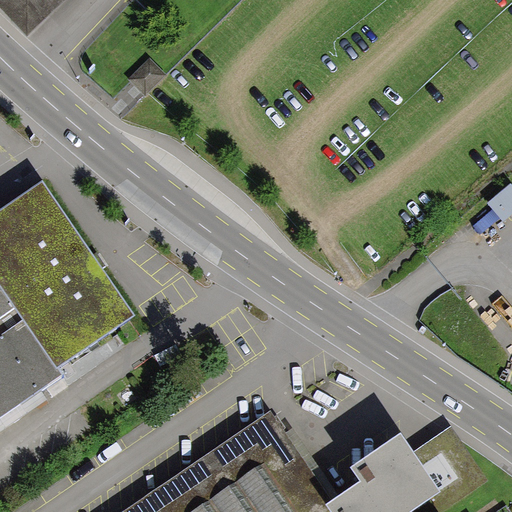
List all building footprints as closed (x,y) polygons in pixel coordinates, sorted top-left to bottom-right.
[(0,0),(0,5),(27,33),(61,0),(0,0)] [(160,75),(149,64),(130,83),(142,94),(160,75)] [(44,186),(0,216),(0,282),(58,366),(133,315),(44,186)] [(58,366),(0,282),(0,418),(64,374),(58,366)] [(273,415),(129,511),(338,511),(335,506),(273,415)] [(372,481),(335,506),(338,511),(416,511),(445,493),(409,440),(364,470),(372,481)]
